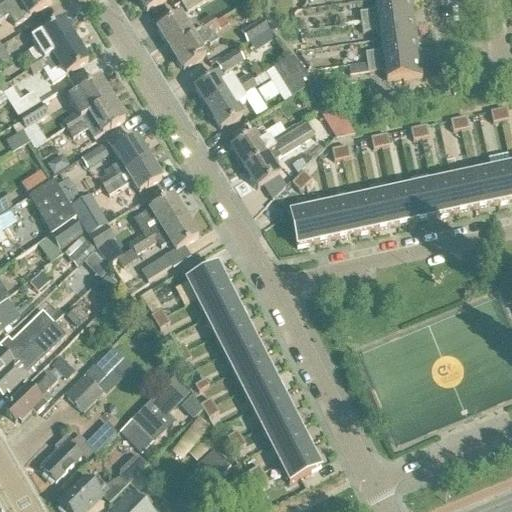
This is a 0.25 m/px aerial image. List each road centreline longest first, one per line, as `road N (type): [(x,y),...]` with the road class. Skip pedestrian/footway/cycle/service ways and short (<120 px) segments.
road 1 (residential): [(274,292),(91,0)]
road 2 (residential): [(511,235),(274,292)]
road 3 (residential): [(371,487),(274,292)]
road 4 (residential): [(371,487),(511,430)]
